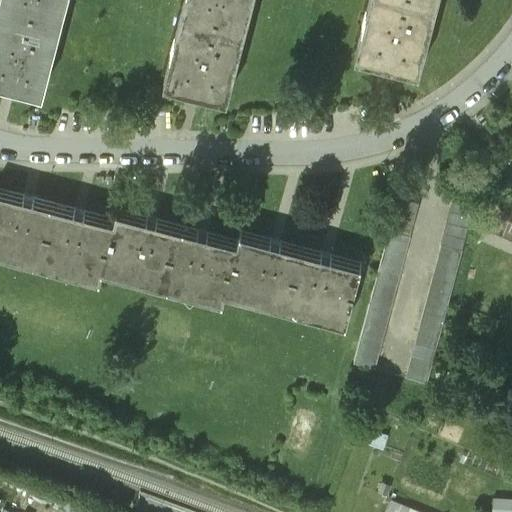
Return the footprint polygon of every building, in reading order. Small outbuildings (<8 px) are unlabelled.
[(65,0),(0,0),(0,76),(43,88),(65,0)] [(251,0),(183,0),(163,78),(227,94),(251,0)] [(436,0),(368,0),(356,52),(419,68),(436,0)] [(237,240),(117,208),(114,219),(0,188),(0,251),(98,278),(101,267),(222,299),(225,289),(346,321),(361,262),(240,230),(237,240)] [(398,195),(354,362),(375,367),(419,201),(398,195)] [(454,198),(419,324),(440,330),(475,204),(454,198)] [(440,330),(419,324),(405,375),(426,380),(440,330)] [(351,490),(340,486),(332,505),(343,510),(351,490)] [(510,511),(511,497),(489,496),(489,511),(510,511)] [(419,511),(390,500),(385,511),(419,511)]
